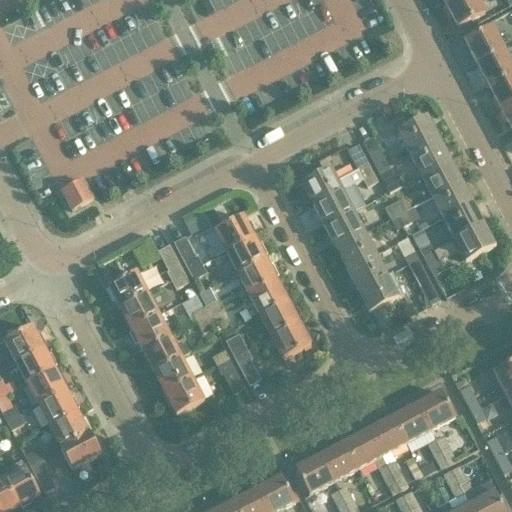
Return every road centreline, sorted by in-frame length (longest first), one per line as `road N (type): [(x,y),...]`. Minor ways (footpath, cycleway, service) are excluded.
road 1 (residential): [(156,478),(51,255)]
road 2 (residential): [(156,478),(359,367)]
road 3 (residential): [(359,367),(252,164)]
road 4 (residential): [(51,255),(76,258),(252,164)]
road 5 (residential): [(252,164),(440,65)]
road 6 (residential): [(359,367),(511,287)]
road 7 (residential): [(511,200),(440,65)]
